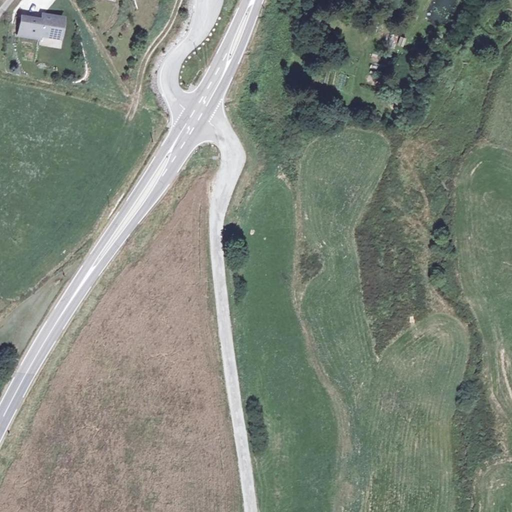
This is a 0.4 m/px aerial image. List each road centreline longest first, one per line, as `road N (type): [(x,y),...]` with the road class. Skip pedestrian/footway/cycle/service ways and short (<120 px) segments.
road 1 (unclassified): [(195,118),(232,141),(217,246),(251,511)]
road 2 (secondary): [(195,118),(0,427)]
road 3 (residential): [(205,0),(198,33),(167,80),(195,118)]
road 4 (secondary): [(255,0),(195,118)]
road 5 (track): [(179,0),(147,58),(129,121)]
